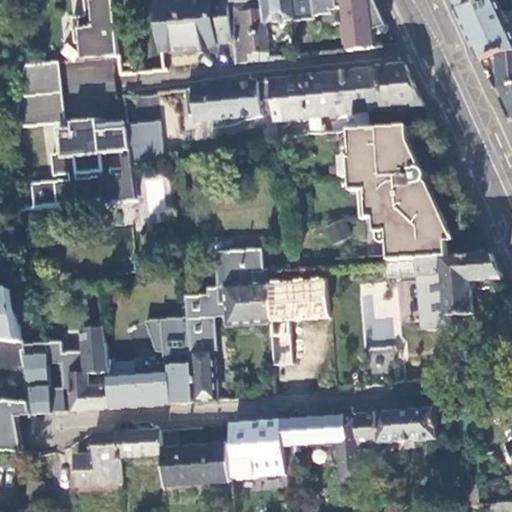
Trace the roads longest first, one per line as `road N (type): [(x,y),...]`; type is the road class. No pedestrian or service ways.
road 1 (residential): [(39,426),(511,392)]
road 2 (residential): [(423,53),(129,83)]
road 3 (secondary): [(423,53),(511,249)]
